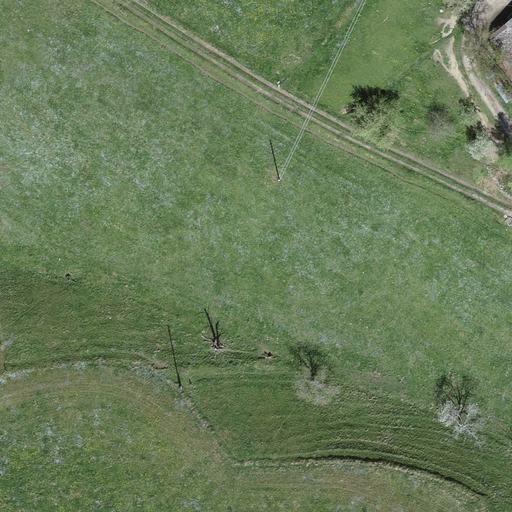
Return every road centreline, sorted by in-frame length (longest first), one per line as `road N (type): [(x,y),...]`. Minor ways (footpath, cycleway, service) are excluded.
road 1 (track): [(511,211),(281,109),(114,0)]
road 2 (track): [(490,12),(475,38),(473,65),(481,94),(511,138)]
